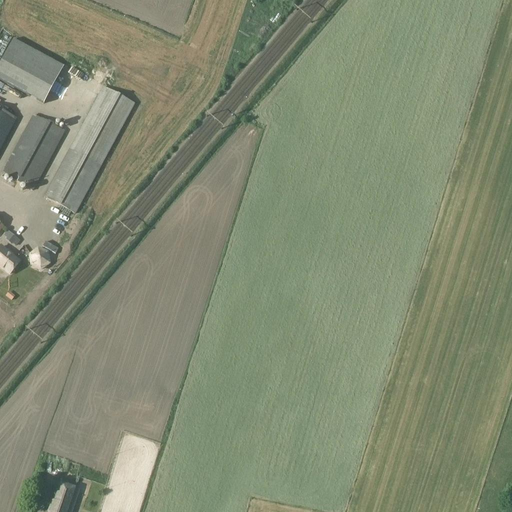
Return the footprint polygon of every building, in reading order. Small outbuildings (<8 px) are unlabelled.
[(13,41),(0,65),(0,83),(35,102),(56,63),(13,41)] [(103,88),(43,198),(75,215),(134,105),(103,88)] [(0,111),(0,148),(15,119),(0,111)] [(32,116),(1,175),(1,176),(31,193),(63,133),(32,116)] [(54,211),(53,215),(65,221),(66,217),(54,211)] [(56,243),(63,229),(46,222),(44,227),(49,229),(45,237),(56,243)] [(21,223),(19,228),(33,235),(35,231),(21,223)] [(11,234),(6,239),(13,245),(16,247),(20,242),(11,234)] [(0,248),(0,268),(8,276),(19,262),(1,247),(0,248)] [(51,265),(49,253),(37,249),(28,256),(30,267),(42,272),(51,265)] [(66,511),(75,487),(56,481),(45,511),(66,511)]
